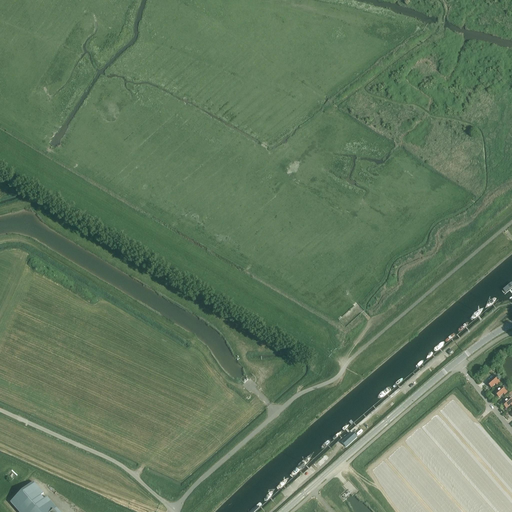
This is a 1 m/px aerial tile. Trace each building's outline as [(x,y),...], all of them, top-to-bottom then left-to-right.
[(487,384),(491,388),(496,384),(497,385),(500,382),(498,381),(497,382),(494,378),(487,384)] [(505,392),(501,388),(495,393),(499,398),(503,394),(504,395),(507,392),(506,391),(505,392)] [(511,402),(509,398),(502,404),(506,409),(511,404),(511,406),(511,405),(511,402)] [(354,432),(343,442),(347,446),(348,446),(357,438),(358,437),(354,432)] [(34,482),(11,503),(18,511),(59,511),(47,497),(44,500),(41,496),(44,494),(34,482)]
